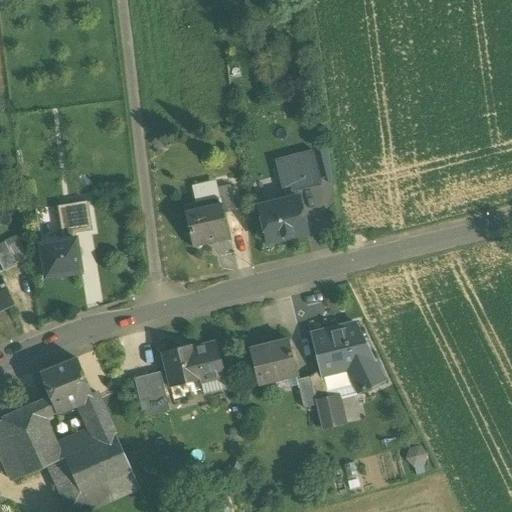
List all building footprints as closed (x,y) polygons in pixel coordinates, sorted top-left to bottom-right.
[(311,153),(275,162),(283,195),(295,192),(319,186),(311,153)] [(275,162),(249,169),(258,208),(296,199),(295,192),(283,195),(275,162)] [(235,211),(229,186),(216,189),(220,204),(222,214),(235,211)] [(296,199),(258,208),(266,243),(304,234),(296,199)] [(57,207),(63,241),(75,239),(74,233),(91,230),(86,202),(57,207)] [(220,204),(184,213),(192,247),(228,239),(222,214),(220,204)] [(63,241),(40,245),(45,279),(81,273),(75,239),(63,241)] [(4,242),(0,244),(0,264),(3,272),(16,266),(4,242)] [(0,309),(10,305),(11,307),(13,306),(0,279),(0,309)] [(382,381),(356,326),(339,330),(339,331),(331,333),(330,329),(310,334),(319,371),(348,364),(357,384),(361,392),(382,381)] [(273,344),(249,350),(257,385),(274,381),(273,375),(293,369),(286,340),(273,343),(273,344)] [(217,343),(193,348),(200,380),(199,381),(199,384),(210,382),(225,378),(217,343)] [(192,345),(161,352),(169,387),(199,381),(200,380),(193,348),(192,345)] [(76,359),(40,373),(50,399),(55,410),(80,401),(91,396),(90,394),(76,359)] [(348,364),(319,371),(320,376),(322,376),(326,391),(357,384),(348,364)] [(293,369),(273,375),(274,381),(276,390),(297,385),(296,380),(294,376),(295,375),(293,369)] [(159,372),(134,379),(140,401),(160,397),(165,395),(159,372)] [(326,391),(322,376),(320,376),(309,379),(315,405),(318,414),(330,411),(326,391)] [(225,378),(210,382),(211,388),(213,396),(232,391),(229,377),(225,378)] [(309,377),(296,380),(297,385),(302,408),(315,405),(309,379),(309,377)] [(210,382),(199,384),(201,390),(211,388),(210,382)] [(114,434),(95,392),(90,394),(91,396),(80,401),(97,441),(114,434)] [(160,397),(140,401),(143,417),(163,412),(160,397)] [(50,399),(1,421),(26,476),(50,465),(60,461),(41,417),(55,410),(50,399)] [(330,411),(318,414),(321,427),(334,424),(330,411)] [(1,421),(0,421),(0,454),(12,482),(26,476),(1,421)] [(97,441),(63,457),(64,459),(80,493),(131,470),(114,434),(97,441)] [(60,461),(50,465),(65,500),(80,493),(64,459),(60,461)] [(80,493),(65,500),(70,511),(86,511),(139,488),(131,470),(80,493)]
